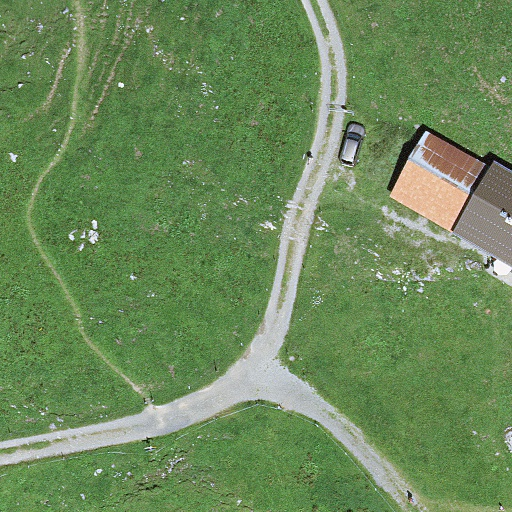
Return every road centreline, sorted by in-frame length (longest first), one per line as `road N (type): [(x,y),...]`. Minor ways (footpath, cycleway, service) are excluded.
road 1 (track): [(316,0),(330,45),(332,113),(262,363)]
road 2 (track): [(262,363),(343,429),(410,501)]
road 3 (track): [(158,418),(0,451)]
